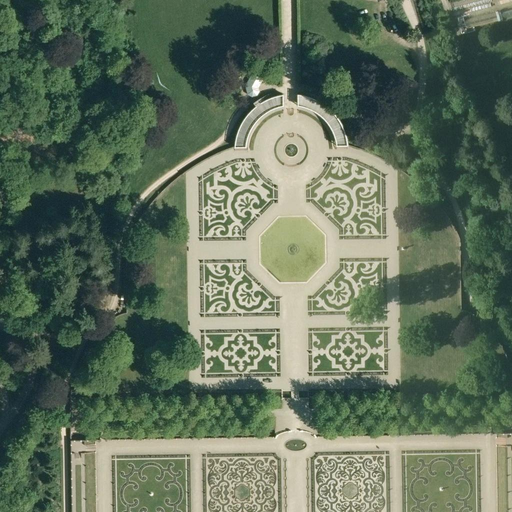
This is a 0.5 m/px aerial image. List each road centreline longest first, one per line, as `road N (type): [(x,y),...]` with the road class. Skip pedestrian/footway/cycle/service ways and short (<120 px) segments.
road 1 (track): [(266,92),(242,109),(223,143),(156,181),(132,207),(107,312),(66,382),(66,511)]
road 2 (track): [(0,194),(37,141),(52,133),(92,123),(113,151),(111,175),(25,223),(0,263),(17,274),(57,332),(29,379)]
